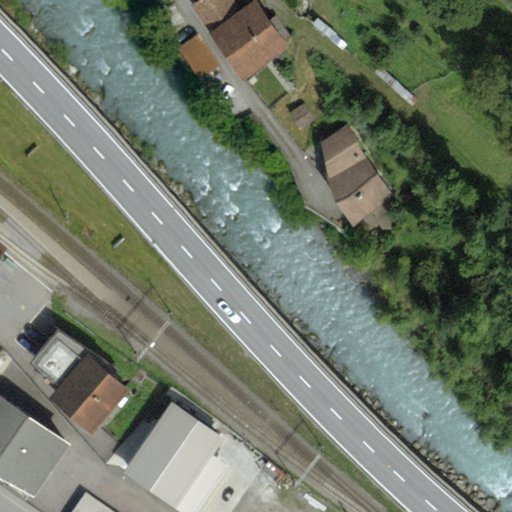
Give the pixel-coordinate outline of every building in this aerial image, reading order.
[(200,0),(194,5),(243,77),(289,46),(257,0),(252,0),(242,7),(237,0),(200,0)] [(198,40),(174,54),(192,85),(216,71),(198,40)] [(371,141),(323,156),(342,216),(390,200),(371,141)] [(118,383),(50,331),(31,357),(57,376),(49,386),(91,418),(118,383)] [(89,434),(9,380),(0,392),(0,456),(51,490),(89,434)] [(235,431),(180,396),(139,459),(194,494),(235,431)] [(149,511),(99,479),(80,508),(85,511),(149,511)]
